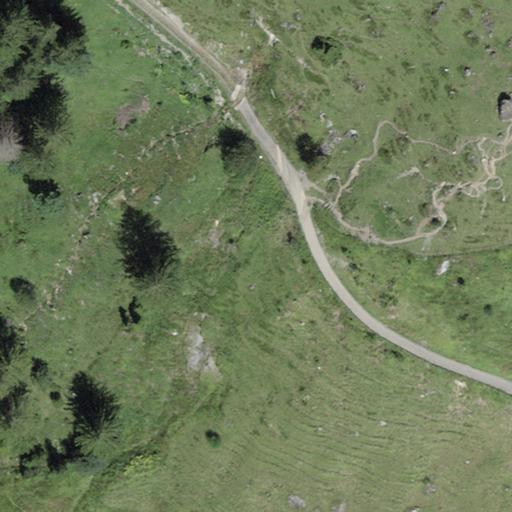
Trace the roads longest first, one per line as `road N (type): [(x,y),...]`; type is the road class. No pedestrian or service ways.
road 1 (track): [(299,195),(313,244),(346,298),(397,337),(511,388)]
road 2 (track): [(139,0),(220,69),(299,195)]
